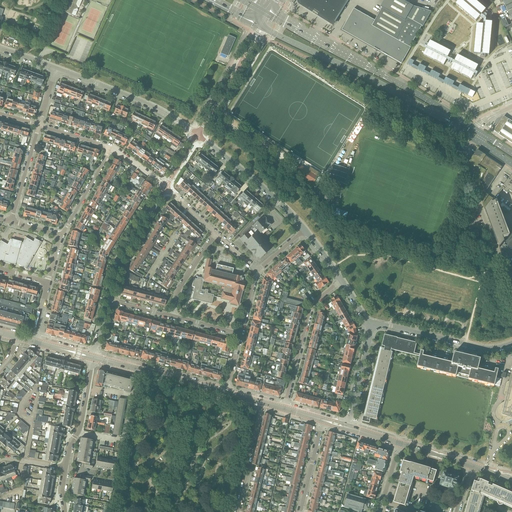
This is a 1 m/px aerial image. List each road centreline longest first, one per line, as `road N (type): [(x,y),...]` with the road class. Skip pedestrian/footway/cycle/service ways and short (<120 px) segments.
road 1 (secondary): [(261,27),(388,88),(482,145)]
road 2 (secondary): [(476,130),(265,12)]
road 3 (unclassified): [(511,286),(457,149),(385,122)]
road 4 (residential): [(196,133),(153,106),(55,68)]
road 5 (residential): [(304,229),(196,133)]
road 6 (residential): [(284,408),(312,306),(342,283)]
road 7 (residential): [(511,343),(488,349),(372,324)]
road 8 (tertiary): [(227,392),(92,357)]
road 9 (residential): [(108,298),(118,262),(165,187)]
